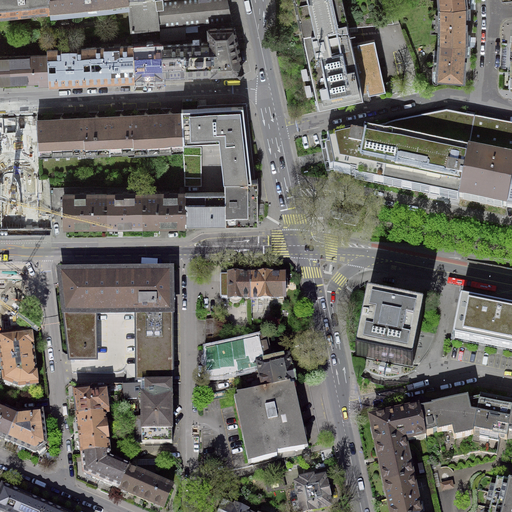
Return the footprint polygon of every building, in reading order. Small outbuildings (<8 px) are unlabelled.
[(0,0),(0,17),(10,16),(10,13),(19,12),(18,0),(0,0)] [(18,0),(19,12),(29,11),(29,14),(40,13),(40,10),(49,9),(49,11),(50,11),(48,0),(18,0)] [(129,3),(128,0),(48,0),(50,11),(123,4),(123,9),(119,10),(121,32),(131,31),(128,3),(129,3)] [(128,0),(129,3),(128,3),(131,31),(157,28),(232,22),(229,7),(227,0),(128,0)] [(296,0),(304,32),(316,30),(348,26),(342,0),(296,0)] [(342,0),(348,26),(399,22),(390,0),(342,0)] [(467,5),(439,6),(438,41),(467,41),(467,24),(467,5)] [(352,44),(348,26),(316,30),(304,32),(319,105),(320,105),(333,102),(365,95),(386,91),(374,39),(352,44)] [(209,29),(211,74),(238,72),(240,74),(244,69),(242,67),(238,49),(234,27),(209,29)] [(211,74),(209,29),(208,29),(209,42),(185,44),(187,74),(199,74),(210,73),(211,74)] [(466,61),(467,41),(438,41),(436,77),(464,79),(466,61)] [(175,75),(187,74),(185,44),(161,45),(163,76),(175,75)] [(90,47),(92,80),(104,79),(104,80),(104,81),(111,81),(112,80),(112,79),(113,79),(114,79),(115,81),(122,80),(123,79),(123,78),(134,78),(133,46),(133,45),(90,47)] [(149,77),(163,76),(161,45),(133,46),(134,78),(149,77)] [(80,81),(92,80),(90,47),(48,49),(49,82),(61,82),(62,83),(68,83),(69,82),(69,81),(71,81),(72,81),(73,83),(79,82),(80,81)] [(9,56),(10,81),(25,81),(39,80),(39,82),(49,82),(48,49),(47,49),(47,54),(9,56)] [(9,56),(0,56),(0,81),(10,81),(9,56)] [(216,107),(220,139),(224,179),(225,179),(251,179),(243,105),(230,106),(216,107)] [(213,139),(220,139),(216,107),(211,107),(199,108),(181,108),(182,113),(183,141),(213,139)] [(158,114),(159,149),(183,148),(183,146),(183,141),(182,113),(173,114),(173,113),(169,110),(168,112),(166,114),(158,114)] [(133,116),(135,150),(159,149),(158,114),(149,115),(148,115),(145,112),(143,113),(142,115),(133,116)] [(108,117),(110,150),(134,149),(134,150),(135,150),(133,116),(124,116),(120,113),(119,115),(118,116),(108,117)] [(470,145),(475,119),(447,113),(364,131),(364,132),(358,134),(353,135),(353,134),(327,140),(327,141),(328,141),(331,156),(335,170),(334,171),(334,172),(356,176),(375,180),(374,184),(384,186),(384,182),(403,185),(402,190),(412,192),(412,187),(431,191),(430,195),(440,197),(440,193),(453,196),(460,197),(468,153),(470,145)] [(88,151),(110,150),(108,117),(100,117),(99,117),(96,114),(94,116),(93,118),(86,118),(88,151)] [(85,151),(88,151),(86,118),(64,119),(61,116),(59,118),(58,119),(37,121),(39,152),(85,150),(85,151)] [(37,121),(37,117),(0,118),(0,154),(39,152),(37,121)] [(460,197),(507,207),(511,177),(511,161),(499,159),(501,151),(511,153),(511,125),(498,123),(475,119),(470,145),(488,149),(487,156),(468,153),(460,197)] [(200,155),(202,155),(202,154),(200,154),(199,146),(183,146),(183,148),(184,171),(185,185),(200,185),(200,177),(202,177),(200,177),(200,166),(200,155)] [(185,193),(185,222),(186,222),(186,223),(257,222),(257,203),(257,191),(257,179),(251,179),(225,179),(225,192),(185,192),(185,193)] [(125,194),(107,194),(107,226),(142,226),(142,193),(125,194)] [(185,222),(185,193),(142,193),(142,226),(161,225),(161,222),(165,222),(185,222)] [(89,226),(107,226),(107,194),(86,194),(64,194),(64,223),(89,223),(89,226)] [(0,229),(39,229),(39,197),(0,197),(0,229)] [(332,218),(344,221),(343,224),(356,226),(359,212),(346,210),(346,213),(343,212),(334,210),(333,212),(332,217),(332,218)] [(95,360),(94,314),(137,314),(138,384),(171,383),(170,273),(115,273),(60,274),(65,315),(65,314),(68,338),(71,361),(95,360)] [(2,274),(0,274),(0,302),(19,302),(19,274),(2,274)] [(250,299),(259,298),(259,299),(271,299),(271,298),(284,298),(284,275),(271,275),(265,275),(259,275),(259,276),(250,276),(250,299)] [(242,299),(250,299),(250,276),(241,276),(235,276),(230,276),(230,277),(229,277),(229,276),(220,276),(221,299),(229,299),(229,298),(230,298),(230,299),(230,301),(231,302),(232,303),(233,303),(234,303),(235,304),(237,304),(237,303),(239,303),(240,302),(241,302),(241,301),(241,299),(242,299)] [(356,355),(356,356),(411,367),(412,367),(424,312),(423,312),(423,311),(395,305),(368,299),(368,300),(367,300),(356,355)] [(511,309),(499,306),(461,299),(453,338),(511,350),(511,309)] [(219,320),(207,320),(207,331),(207,342),(219,342),(219,320)] [(0,338),(0,347),(2,361),(33,357),(32,346),(30,334),(0,338)] [(234,374),(239,373),(243,393),(237,395),(296,382),(295,377),(293,368),(291,368),(289,356),(284,357),(284,356),(271,359),(270,351),(268,351),(265,338),(207,350),(207,365),(207,379),(224,378),(224,377),(234,375),(234,374)] [(33,357),(2,361),(4,382),(19,388),(36,386),(35,371),(33,357)] [(237,396),(252,461),(251,462),(252,463),(277,457),(276,455),(303,449),(293,400),(289,384),(296,383),(296,382),(237,395),(237,396)] [(134,444),(172,443),(172,396),(171,396),(171,389),(171,383),(138,384),(122,384),(124,399),(141,399),(141,418),(133,418),(134,444)] [(77,417),(107,413),(105,402),(108,402),(107,393),(104,393),(104,391),(91,393),(90,390),(74,392),(76,405),(77,417)] [(480,399),(470,401),(476,453),(481,452),(497,455),(500,439),(507,440),(509,430),(508,430),(511,411),(511,402),(497,400),(480,397),(480,399)] [(476,453),(470,401),(468,402),(468,399),(450,403),(431,407),(432,408),(420,411),(420,410),(419,410),(425,436),(433,434),(437,433),(443,460),(476,453)] [(18,416),(0,407),(0,437),(7,441),(18,416)] [(373,434),(376,448),(404,442),(425,437),(425,436),(419,410),(370,420),(373,434)] [(41,413),(18,416),(7,441),(35,453),(37,452),(39,455),(43,453),(46,450),(44,447),(45,446),(45,441),(41,413)] [(108,452),(104,415),(107,414),(107,413),(77,417),(79,436),(82,454),(108,452)] [(385,486),(413,480),(409,464),(410,464),(409,457),(408,457),(405,444),(404,442),(376,448),(381,467),(385,486)] [(108,485),(119,490),(129,469),(129,467),(109,459),(108,452),(82,454),(84,474),(108,485)] [(163,508),(172,487),(154,480),(154,478),(150,477),(147,475),(146,476),(129,469),(119,490),(131,494),(151,503),(163,508)] [(290,500),(292,511),(305,511),(325,508),(325,507),(330,506),(328,497),(329,496),(328,490),(327,484),(325,484),(324,478),(313,480),(312,477),(301,480),(302,483),(296,484),(299,498),(290,500)] [(282,479),(266,483),(268,492),(284,489),(283,484),(282,479)] [(511,511),(511,482),(497,479),(490,508),(489,511),(511,511)] [(389,505),(390,511),(419,511),(418,502),(417,495),(416,495),(413,480),(385,486),(389,505)] [(452,481),(439,483),(441,491),(453,488),(452,481)] [(24,497),(3,487),(0,493),(0,511),(2,511),(43,511),(46,506),(24,497)]
